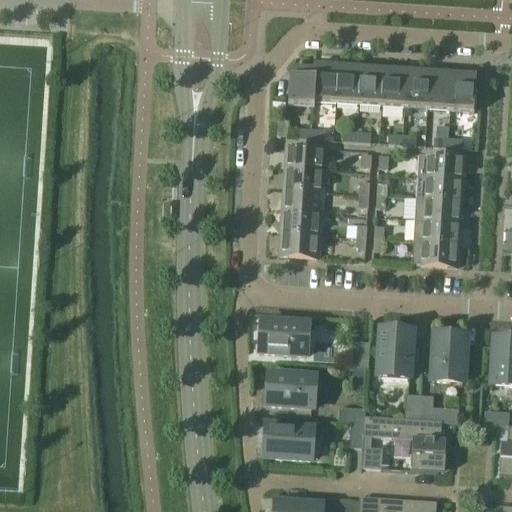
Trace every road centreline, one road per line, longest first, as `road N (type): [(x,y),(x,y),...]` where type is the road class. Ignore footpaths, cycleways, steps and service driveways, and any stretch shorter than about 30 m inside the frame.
road 1 (residential): [(246,298),(256,79),(300,33),(511,46)]
road 2 (tertiary): [(204,511),(189,343),(187,191)]
road 3 (residential): [(511,315),(246,298)]
road 4 (residential): [(511,499),(252,480)]
road 5 (tertiary): [(187,191),(218,4)]
road 6 (tertiary): [(181,4),(187,191)]
road 7 (residential): [(252,480),(238,315),(246,298)]
